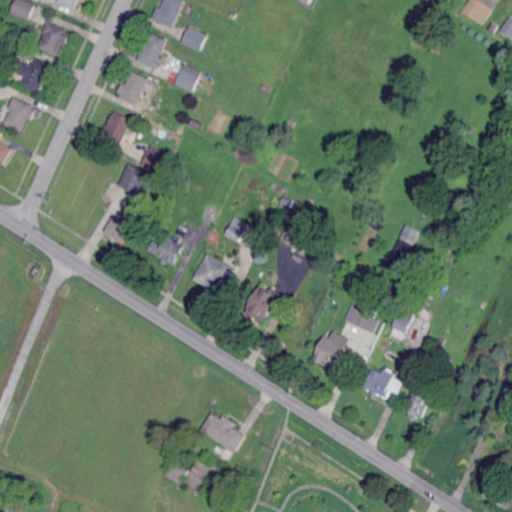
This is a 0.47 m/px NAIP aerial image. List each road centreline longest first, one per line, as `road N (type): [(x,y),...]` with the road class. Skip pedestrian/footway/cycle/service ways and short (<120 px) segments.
road 1 (residential): [(461,511),(0,214)]
road 2 (residential): [(125,0),(21,226)]
